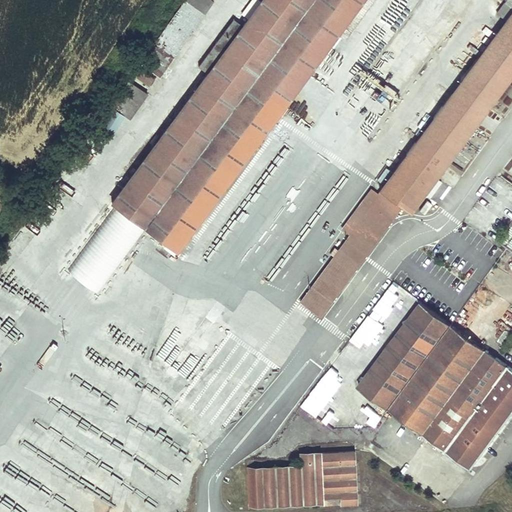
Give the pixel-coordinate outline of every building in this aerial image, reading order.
[(261,0),(249,17),(240,11),(201,65),(209,72),(113,202),(177,250),(340,30),(349,36),(374,0),(261,0)] [(213,0),(184,0),(142,62),(161,76),(171,62),(165,57),(179,36),(186,41),(214,0),(213,0)] [(511,0),(507,0),(497,14),(506,20),(377,193),(371,189),(348,221),(356,227),(351,234),(301,301),(321,316),(403,206),(410,212),(511,75),(511,0)] [(433,32),(440,38),(450,27),(443,21),(433,32)] [(165,57),(171,62),(186,41),(179,36),(165,57)] [(135,63),(130,71),(149,84),(154,77),(135,63)] [(128,80),(111,105),(115,107),(125,114),(131,118),(147,93),(128,80)] [(125,114),(115,107),(100,129),(110,137),(125,114)] [(439,178),(428,189),(440,200),(451,189),(439,178)] [(356,227),(348,221),(343,228),(351,234),(356,227)] [(390,279),(342,354),(358,363),(396,303),(405,309),(414,294),(390,279)] [(511,411),(511,369),(477,343),(422,302),(359,386),(470,468),(511,411)] [(163,368),(176,378),(215,325),(202,316),(163,368)] [(300,404),(327,424),(341,406),(330,398),(341,384),(325,372),(300,404)] [(368,421),(373,426),(382,415),(365,401),(353,416),(364,426),(368,421)] [(246,469),(248,488),(249,506),(324,502),(324,498),(323,492),(342,491),(342,497),(342,504),(356,504),(353,451),(301,454),(301,466),(246,469)]
